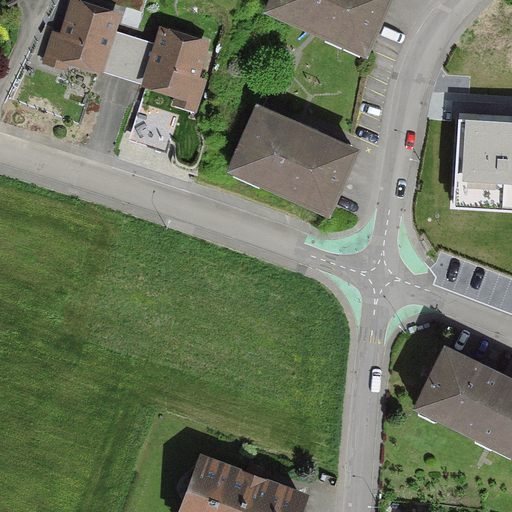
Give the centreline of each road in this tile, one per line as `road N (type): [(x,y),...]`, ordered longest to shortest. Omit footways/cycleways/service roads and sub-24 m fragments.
road 1 (residential): [(0,147),(379,275)]
road 2 (residential): [(379,275),(414,89),(426,50),(461,0)]
road 3 (residential): [(379,275),(349,511)]
road 4 (residential): [(379,275),(511,330)]
